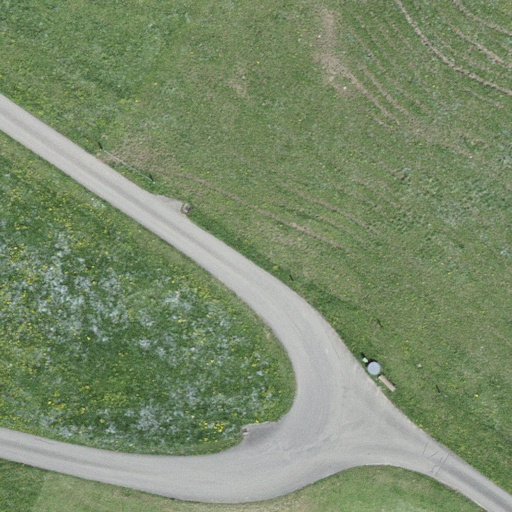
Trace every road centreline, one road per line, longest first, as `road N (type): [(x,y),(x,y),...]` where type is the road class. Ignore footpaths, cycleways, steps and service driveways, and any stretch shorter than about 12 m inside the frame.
road 1 (track): [(0,97),(296,323),(320,354),(334,394),(317,437),(277,466),(250,474),(125,468),(0,439)]
road 2 (track): [(326,423),(434,456),(511,507)]
